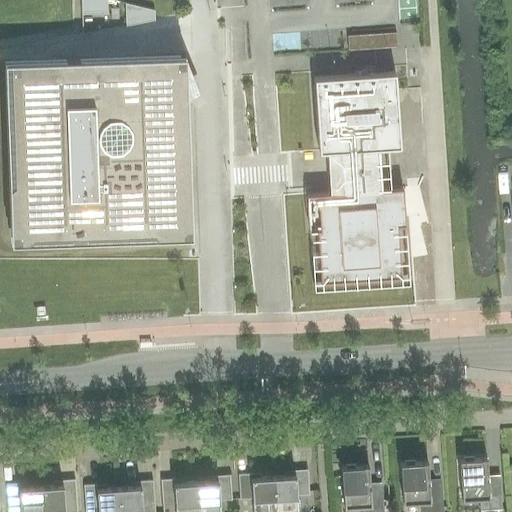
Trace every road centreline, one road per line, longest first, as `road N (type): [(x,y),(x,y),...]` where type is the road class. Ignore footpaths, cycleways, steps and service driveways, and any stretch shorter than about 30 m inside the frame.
road 1 (residential): [(0,456),(511,423)]
road 2 (secondary): [(0,386),(444,354)]
